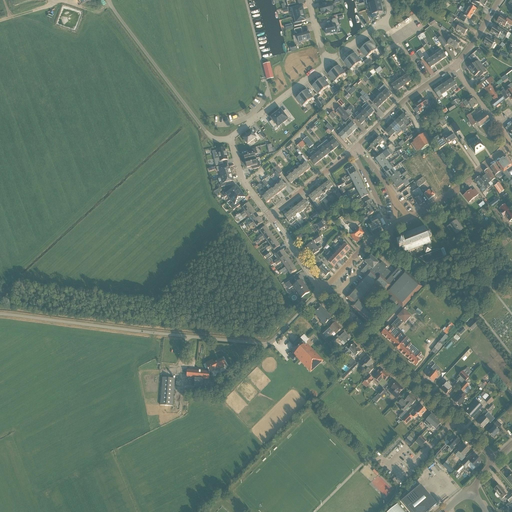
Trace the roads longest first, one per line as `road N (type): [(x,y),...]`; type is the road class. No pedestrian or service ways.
road 1 (unclassified): [(0,314),(270,344),(321,291)]
road 2 (unclassified): [(493,459),(321,291)]
road 3 (residential): [(230,137),(327,63)]
